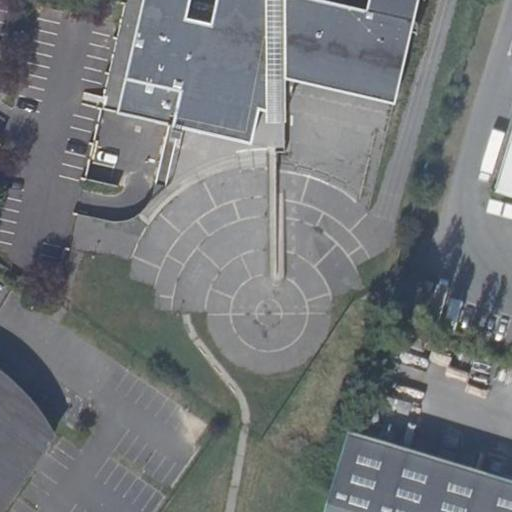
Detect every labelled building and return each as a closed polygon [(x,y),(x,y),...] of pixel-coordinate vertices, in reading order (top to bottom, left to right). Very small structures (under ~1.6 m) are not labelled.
[(264,0),(141,0),(140,7),(137,20),(116,113),(167,125),(182,128),(250,144),(255,122),(258,109),(265,111),(265,105),(264,0)] [(264,0),(265,105),(265,111),(265,121),(283,120),(285,120),(285,78),(284,0),(264,0)] [(366,0),(365,9),(322,0),(284,0),(285,78),(393,103),(416,0),(366,0)] [(116,113),(137,20),(140,7),(120,3),(119,5),(96,108),(116,113)] [(511,130),(493,194),(511,199),(511,130)] [(0,498),(3,494),(20,485),(15,477),(22,468),(36,447),(41,441),(36,437),(44,431),(22,405),(5,388),(0,384),(0,498)] [(511,511),(511,484),(346,433),(328,494),(322,511),(511,511)]
